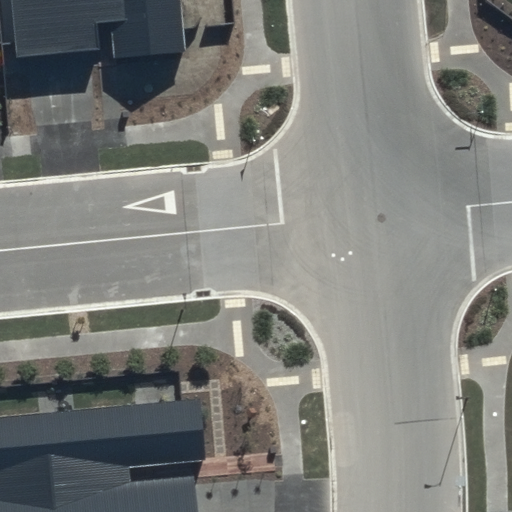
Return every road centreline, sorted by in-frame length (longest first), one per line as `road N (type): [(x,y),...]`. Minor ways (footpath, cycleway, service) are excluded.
road 1 (residential): [(0,252),(375,217)]
road 2 (residential): [(375,217),(398,511)]
road 3 (residential): [(355,0),(375,217)]
road 4 (residential): [(375,217),(511,204)]
